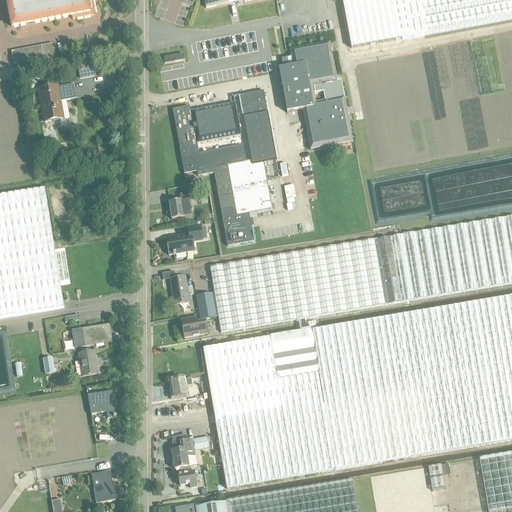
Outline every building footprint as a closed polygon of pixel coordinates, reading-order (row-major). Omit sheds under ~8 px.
[(7,0),(12,26),(60,17),(61,18),(72,16),(72,20),(95,15),(92,1),(89,1),(88,0),(7,0)] [(249,0),(256,0),(257,0),(203,0),(205,8),(249,0)] [(511,19),(511,0),(342,0),(352,49),(511,19)] [(290,50),(291,57),(281,59),(283,69),(279,70),(287,113),(302,110),(310,151),(353,143),(341,81),(337,82),(330,42),(290,50)] [(11,53),(13,64),(13,66),(51,59),(56,58),(53,44),(51,45),(11,51),(11,53)] [(163,57),(164,64),(184,61),(183,54),(163,57)] [(77,66),(80,79),(94,76),(92,64),(77,66)] [(58,85),(38,89),(41,105),(42,105),(45,122),(55,120),(57,128),(71,125),(66,101),(76,99),(74,85),(59,87),(58,85)] [(190,107),(174,110),(181,149),(179,149),(184,175),(197,172),(198,177),(202,176),(214,174),(221,212),(227,247),(254,242),(251,227),(249,214),(272,210),(264,163),(277,161),(264,92),(233,97),(235,104),(191,112),(190,107)] [(302,120),(296,121),(301,145),(307,144),(302,120)] [(50,165),(40,167),(41,174),(51,173),(50,165)] [(0,318),(64,309),(45,189),(0,196),(0,318)] [(180,202),(169,203),(172,221),(184,219),(184,218),(191,217),(188,194),(179,195),(180,202)] [(209,268),(219,333),(385,305),(511,283),(511,216),(375,240),(209,268)] [(205,227),(200,227),(187,229),(188,235),(168,238),(169,245),(167,245),(168,256),(194,252),(193,243),(192,239),(195,239),(207,237),(205,227)] [(66,233),(55,235),(57,243),(67,241),(66,233)] [(193,294),(192,287),(186,288),(184,277),(169,280),(174,306),(189,303),(187,295),(193,294)] [(200,323),(217,320),(213,294),(196,297),(200,323)] [(511,296),(312,331),(312,329),(270,336),(271,338),(203,350),(226,489),(335,471),(511,440),(511,296)] [(196,320),(181,323),(184,340),(207,336),(205,326),(197,327),(196,320)] [(112,343),(109,326),(72,332),(74,349),(112,343)] [(78,354),(81,379),(98,376),(94,352),(78,354)] [(45,375),(54,373),(52,359),(43,361),(45,375)] [(21,364),(15,365),(17,378),(23,377),(21,364)] [(183,380),(171,382),(174,399),(186,397),(184,388),(192,387),(200,385),(199,378),(191,379),(183,381),(183,380)] [(111,392),(87,396),(91,416),(106,413),(107,420),(116,418),(111,392)] [(171,453),(174,470),(180,469),(189,468),(189,467),(190,467),(188,458),(196,457),(195,451),(209,449),(207,437),(193,440),(193,441),(187,442),(186,436),(175,438),(172,443),(173,452),(171,453)] [(511,511),(511,453),(479,459),(488,511),(511,511)] [(441,466),(428,468),(431,492),(445,490),(441,466)] [(190,467),(189,467),(189,468),(180,469),(181,475),(178,476),(180,487),(190,485),(191,489),(196,488),(193,472),(191,473),(190,467)] [(115,501),(110,472),(91,476),(96,505),(115,501)] [(227,511),(357,511),(352,480),(226,501),(226,503),(227,511)] [(62,511),(60,500),(51,502),(52,511),(62,511)] [(196,511),(227,511),(226,503),(196,508),(196,511)]
